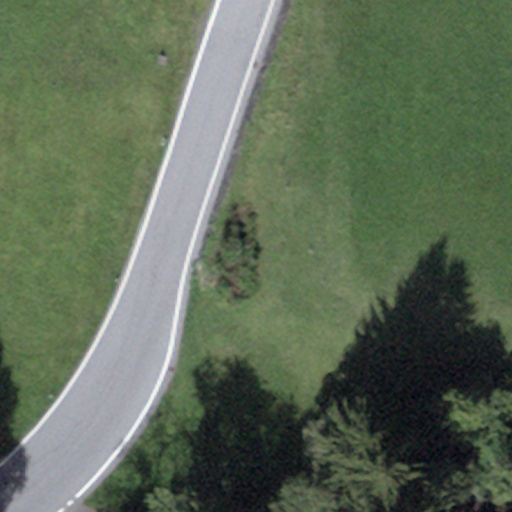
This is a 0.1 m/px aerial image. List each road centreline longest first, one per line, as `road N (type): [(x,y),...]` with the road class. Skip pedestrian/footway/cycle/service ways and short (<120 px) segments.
road 1 (tertiary): [(245,0),(143,323),(106,402),(70,458),(1,511)]
road 2 (track): [(511,483),(453,499),(242,486),(70,458)]
